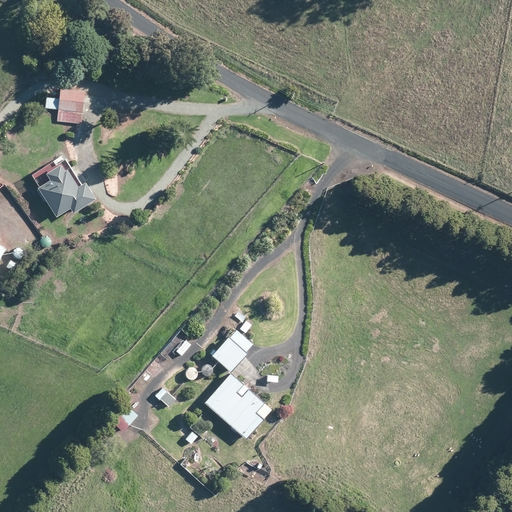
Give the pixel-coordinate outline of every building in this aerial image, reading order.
[(83,93),(58,91),(58,100),(45,99),(44,109),(57,110),(56,122),(80,124),(83,93)] [(92,201),(82,185),(75,190),(65,173),(62,174),(57,167),(44,176),(48,182),(37,189),(35,190),(53,219),(67,210),(71,215),(92,201)] [(245,334),(251,326),(245,321),(239,330),(245,334)] [(234,368),(244,356),(246,355),(245,353),(252,345),(236,331),(228,339),(227,339),(211,357),(229,373),(234,368)] [(175,364),(190,346),(184,341),(175,351),(177,353),(170,360),(175,364)] [(258,401),(252,395),(230,375),(206,402),(204,404),(245,440),(262,421),(254,413),(262,404),(258,401)] [(148,403),(157,411),(161,406),(157,402),(166,394),(161,389),(148,403)] [(160,401),(167,408),(174,401),(167,394),(160,401)] [(138,415),(128,407),(115,425),(125,432),(138,415)] [(191,433),(184,441),(190,445),(196,438),(191,433)]
